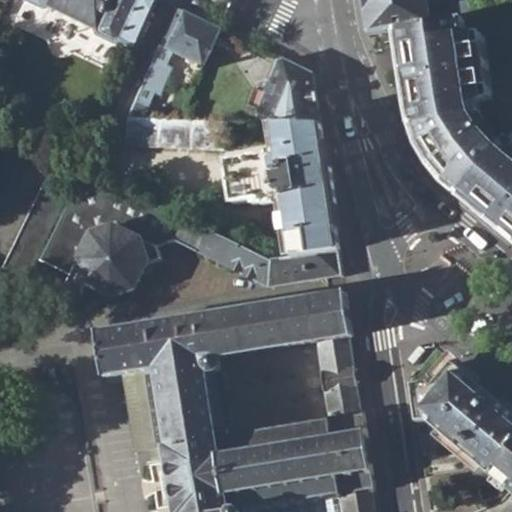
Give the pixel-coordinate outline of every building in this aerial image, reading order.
[(121,42),(134,47),(154,0),(25,0),(40,7),(49,6),(96,29),(100,37),(115,44),(121,42)] [(362,0),(368,36),(395,31),(428,26),(426,17),(423,0),(362,0)] [(448,14),(442,14),(443,24),(464,20),(467,20),(466,4),(447,8),(448,14)] [(136,100),(149,106),(173,52),(204,67),(221,29),(175,7),(136,100)] [(442,14),(426,17),(428,26),(443,24),(442,14)] [(407,114),(478,105),(492,99),(482,32),(466,30),(464,20),(443,24),(428,26),(395,31),(407,114)] [(277,125),(320,126),(311,72),(284,59),(278,62),(265,93),(256,89),(248,106),(258,110),(253,122),(277,125)] [(481,122),(478,105),(407,114),(410,129),(417,149),(440,181),(459,197),(505,143),(481,122)] [(130,144),(230,148),(231,122),(130,114),(129,117),(130,144)] [(287,201),(295,257),(338,251),(320,126),(277,125),(282,154),(230,161),(237,204),(263,200),(264,205),(287,201)] [(0,184),(0,185),(21,142),(0,131),(0,184)] [(459,197),(511,243),(511,148),(505,143),(459,197)] [(78,195),(44,262),(78,279),(112,297),(135,289),(149,263),(161,259),(158,247),(176,241),(187,219),(100,179),(78,195)] [(176,241),(271,285),(342,274),(338,251),(295,257),(275,261),(187,219),(176,241)] [(121,374),(128,411),(136,454),(163,450),(174,511),(373,511),(371,493),(374,491),(373,487),(374,461),(373,436),(362,416),(362,410),(359,411),(354,372),(348,336),(351,334),(345,293),(96,333),(104,376),(121,374)] [(429,422),(479,460),(511,423),(511,409),(454,360),(434,385),(429,381),(411,383),(418,422),(429,422)] [(511,423),(479,460),(511,488),(511,423)]
